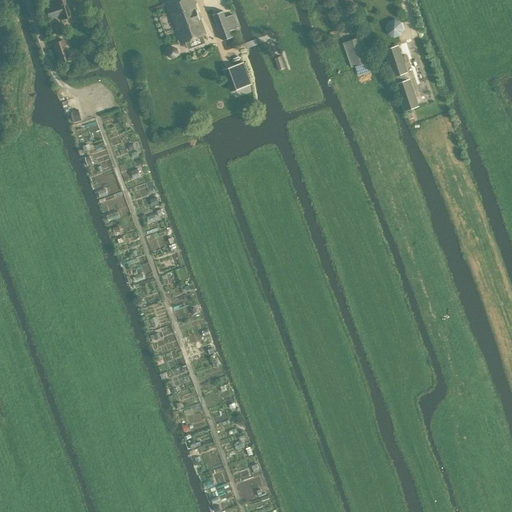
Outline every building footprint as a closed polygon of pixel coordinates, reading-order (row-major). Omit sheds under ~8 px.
[(53,0),(55,4),(45,7),(49,18),(58,15),(59,19),(74,14),(71,6),(75,4),(74,0),(53,0)] [(192,0),(175,0),(168,3),(182,42),(205,34),(192,0)] [(221,11),(213,14),(223,40),(233,37),(230,30),(236,28),(237,28),(233,14),(231,15),(226,17),(223,10),(221,11)] [(352,67),(354,66),(358,76),(370,71),(367,62),(370,60),(361,36),(343,42),(352,67)] [(60,40),(53,43),(59,62),(67,59),(60,40)] [(396,46),(384,50),(404,110),(416,107),(407,80),(406,80),(403,73),(404,73),(396,46)] [(242,63),(224,70),(232,90),(250,83),(242,63)]
